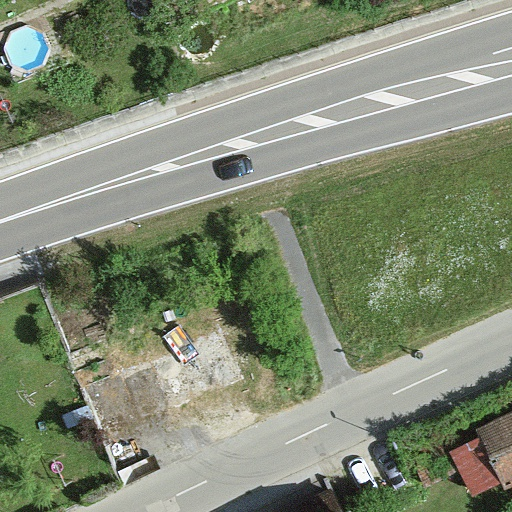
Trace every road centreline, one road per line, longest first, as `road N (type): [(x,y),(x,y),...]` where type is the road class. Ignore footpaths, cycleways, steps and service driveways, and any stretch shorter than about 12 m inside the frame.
road 1 (primary): [(0,226),(511,68)]
road 2 (tertiary): [(149,511),(511,348)]
